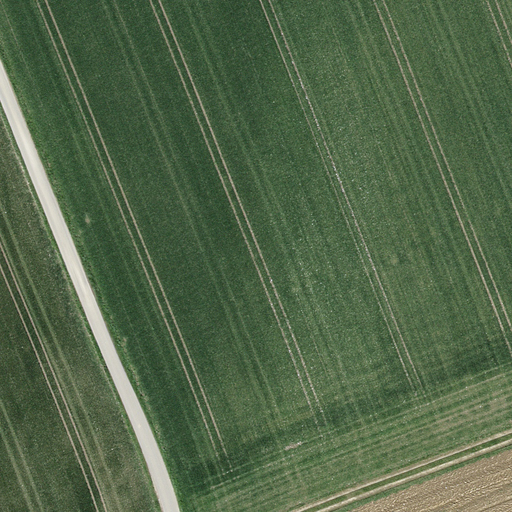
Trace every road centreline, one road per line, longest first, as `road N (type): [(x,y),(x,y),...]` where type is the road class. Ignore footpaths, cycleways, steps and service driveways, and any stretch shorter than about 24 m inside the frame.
road 1 (track): [(172,511),(0,75)]
road 2 (track): [(511,437),(309,511)]
